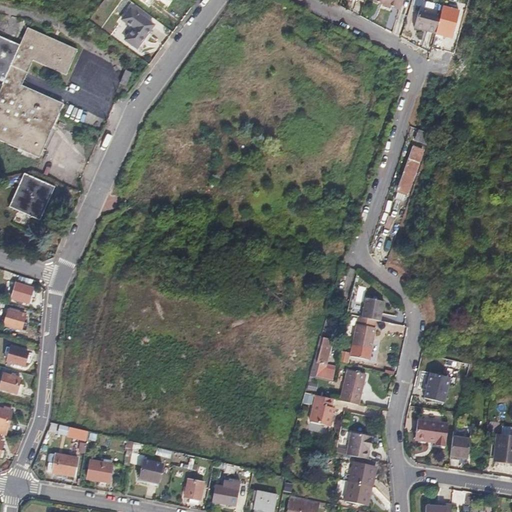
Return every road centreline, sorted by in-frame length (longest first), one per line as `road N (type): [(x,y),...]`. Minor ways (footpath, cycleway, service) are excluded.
road 1 (residential): [(297,0),(417,63),(360,249),(416,314),(393,420),(398,470)]
road 2 (residential): [(59,282),(147,88),(216,0)]
road 3 (residential): [(59,282),(38,425),(12,483)]
road 4 (residential): [(12,483),(167,511)]
